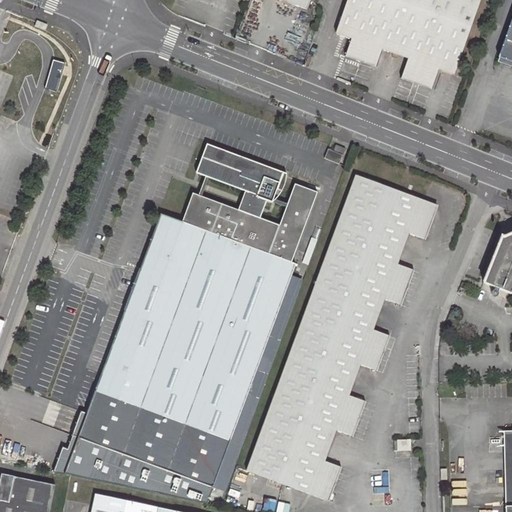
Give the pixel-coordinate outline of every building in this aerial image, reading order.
[(284,0),(308,9),(310,0),(284,0)] [(346,0),(335,34),(350,39),(344,56),(374,67),(380,50),(407,60),(402,76),(431,87),(437,70),(452,75),(478,0),(346,0)] [(511,60),(511,17),(498,56),(511,60)] [(31,24),(42,28),(44,22),(33,18),(31,24)] [(64,63),(53,61),(46,88),(56,91),(64,63)] [(230,441),(294,265),(290,263),(316,193),(293,184),(277,224),(258,218),(264,200),(271,202),(281,175),(208,149),(199,172),(248,189),(240,211),(191,194),(181,223),(160,215),(139,270),(124,313),(114,339),(95,391),(230,441)] [(375,372),(388,337),(373,331),(385,299),(400,304),(412,271),(398,266),(410,234),(424,239),(431,220),(432,217),(433,212),(431,209),(431,207),(429,205),(426,204),(354,177),(245,471),(326,502),(339,468),(324,463),(336,431),(351,437),(364,403),(349,397),(361,366),(375,372)] [(511,233),(504,237),(502,236),(483,282),(511,293),(511,292),(511,233)] [(123,265),(108,307),(124,313),(139,270),(123,265)] [(108,307),(98,334),(114,339),(124,313),(108,307)] [(504,511),(511,511),(511,431),(502,432),(504,511)] [(410,440),(394,440),(394,450),(411,449),(410,440)] [(48,511),(54,486),(0,475),(0,511),(48,511)] [(184,511),(96,495),(92,511),(184,511)]
